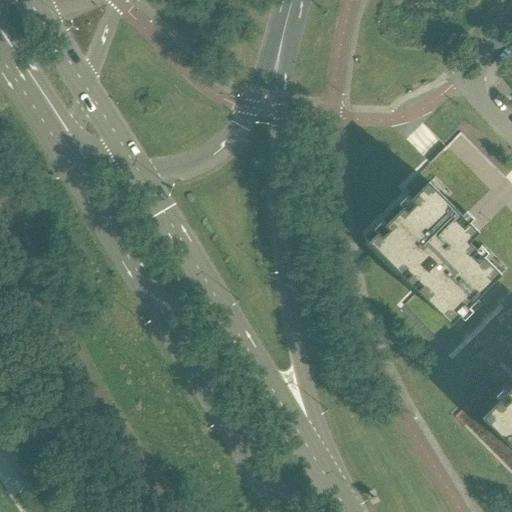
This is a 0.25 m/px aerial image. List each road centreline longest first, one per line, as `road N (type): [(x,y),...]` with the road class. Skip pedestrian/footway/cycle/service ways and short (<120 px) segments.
road 1 (tertiary): [(331,494),(284,293),(277,56)]
road 2 (primary): [(61,141),(282,511)]
road 3 (primary): [(331,494),(138,175)]
road 4 (tertiary): [(138,175),(218,149),(277,56)]
